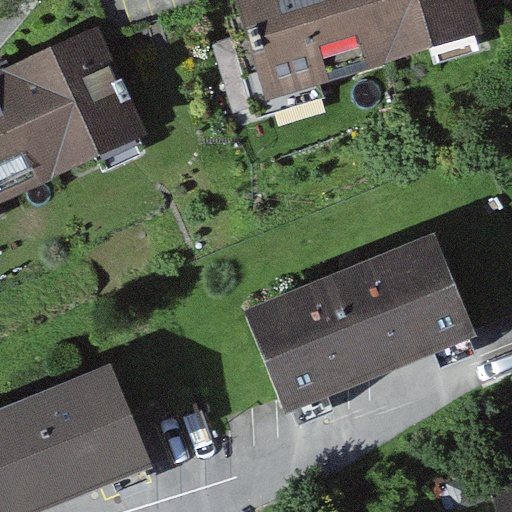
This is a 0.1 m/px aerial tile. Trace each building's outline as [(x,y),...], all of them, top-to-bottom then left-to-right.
[(458,0),(231,0),(264,103),(471,37),(458,0)] [(88,36),(0,76),(0,200),(136,137),(88,36)] [(240,322),(276,413),(463,341),(428,250),(240,322)] [(0,427),(0,511),(49,511),(165,468),(130,377),(0,427)] [(511,511),(511,483),(495,487),(499,511),(511,511)]
